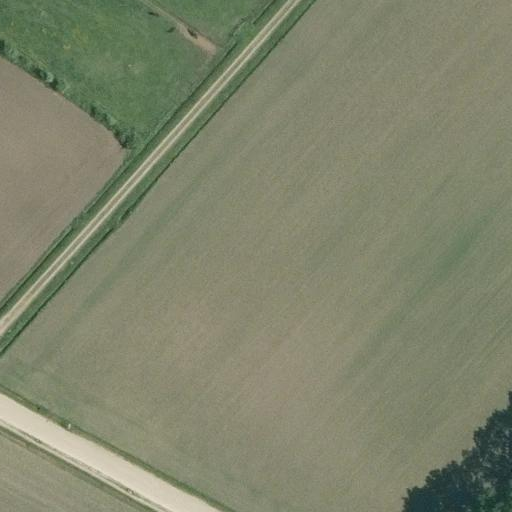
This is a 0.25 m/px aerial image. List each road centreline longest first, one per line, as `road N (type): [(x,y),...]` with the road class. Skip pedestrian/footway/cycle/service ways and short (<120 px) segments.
road 1 (track): [(0,337),(298,0)]
road 2 (track): [(184,511),(0,409)]
